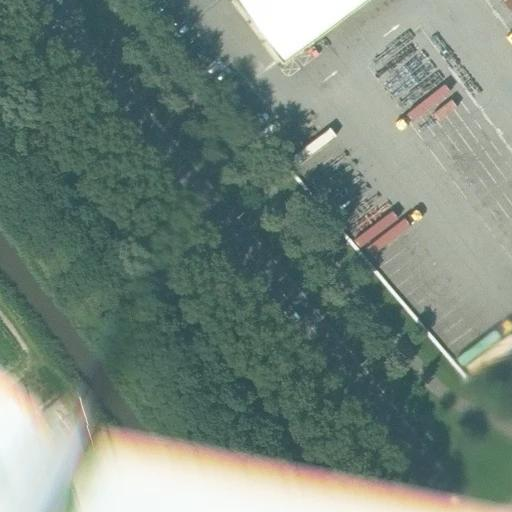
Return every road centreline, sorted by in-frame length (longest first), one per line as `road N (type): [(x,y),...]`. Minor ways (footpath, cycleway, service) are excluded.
road 1 (unclassified): [(449,511),(405,439),(41,0)]
road 2 (unknown): [(202,0),(273,88),(302,95),(441,0)]
